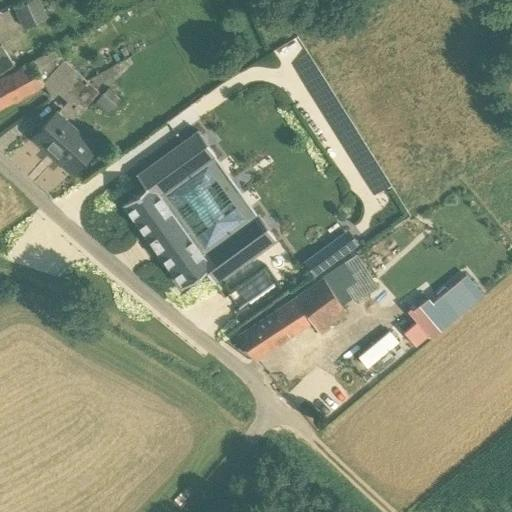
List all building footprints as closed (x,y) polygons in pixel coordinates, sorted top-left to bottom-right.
[(24,28),(46,18),(37,0),(29,0),(14,7),(24,28)] [(0,74),(14,65),(1,46),(0,46),(0,74)] [(51,97),(56,91),(76,72),(63,60),(57,48),(32,61),(33,65),(0,81),(0,109),(45,86),(51,97)] [(68,102),(72,98),(87,81),(76,72),(56,91),(68,102)] [(72,98),(77,102),(84,108),(98,92),(87,81),(72,98)] [(121,100),(108,88),(94,103),(107,115),(121,100)] [(96,148),(57,114),(56,113),(33,138),(73,174),(96,148)] [(200,133),(140,177),(150,191),(126,208),(183,288),(207,271),(218,285),(278,241),(260,217),(205,257),(162,197),(218,158),(200,133)] [(316,280),(336,265),(327,252),(306,267),(316,280)] [(427,335),(430,340),(506,278),(491,259),(483,266),(473,253),(433,285),(427,278),(402,298),(410,308),(406,311),(416,323),(405,332),(398,324),(367,349),(363,344),(357,349),(377,374),(384,370),(427,335)] [(330,270),(346,302),(375,287),(360,255),(330,270)] [(347,312),(342,304),(323,277),(239,335),(255,359),(311,320),(318,332),(347,312)]
